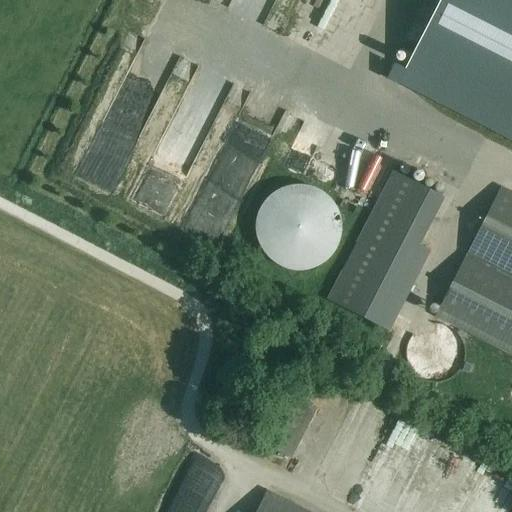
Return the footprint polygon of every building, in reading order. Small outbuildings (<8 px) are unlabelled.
[(373,0),(382,4),(384,0),(344,0),(341,7),(363,17),(370,0),(373,0)] [(511,136),(511,0),(441,0),(401,80),(511,136)] [(135,22),(98,102),(114,110),(151,30),(135,22)] [(207,57),(188,47),(155,111),(173,121),(207,57)] [(190,111),(211,121),(221,100),(200,90),(190,111)] [(385,272),(368,314),(400,326),(433,242),(427,240),(445,193),(391,172),(357,261),(385,272)] [(511,192),(503,188),(467,256),(511,279),(511,192)] [(511,355),(511,279),(467,256),(437,317),(511,355)] [(371,498),(393,407),(373,402),(364,435),(352,432),(337,489),(371,498)] [(410,511),(462,511),(486,442),(467,435),(468,433),(454,428),(452,433),(405,417),(378,496),(412,508),(410,511)] [(256,511),(308,511),(267,491),(256,511)]
